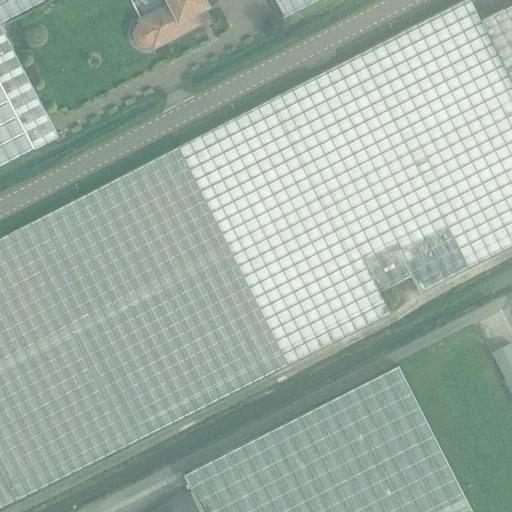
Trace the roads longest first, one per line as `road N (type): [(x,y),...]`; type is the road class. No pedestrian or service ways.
road 1 (unclassified): [(93,511),(511,299)]
road 2 (unclassified): [(0,208),(404,0)]
